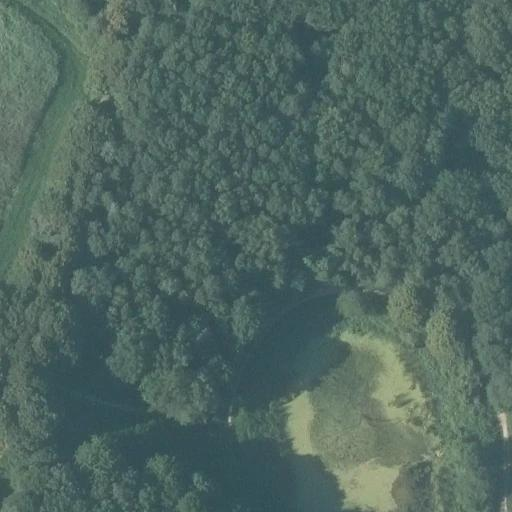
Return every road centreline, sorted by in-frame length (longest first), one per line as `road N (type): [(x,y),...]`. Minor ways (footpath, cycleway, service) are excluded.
road 1 (track): [(226,438),(240,372),(280,314),(338,291),(398,297),(441,321),(495,394),(491,511)]
road 2 (track): [(4,382),(95,133),(131,7)]
road 3 (track): [(311,16),(511,34)]
road 4 (track): [(131,7),(311,16)]
